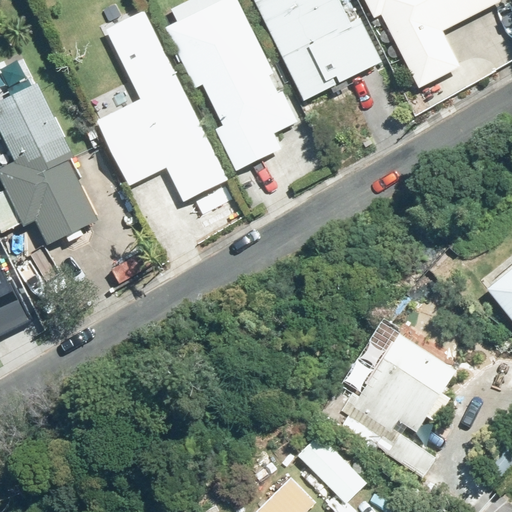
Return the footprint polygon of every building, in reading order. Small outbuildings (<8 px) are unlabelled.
[(238,0),(223,0),(166,28),(196,89),(204,85),(225,126),(216,131),(236,172),(282,149),(275,134),(299,123),(238,0)] [(350,0),(255,0),(306,100),(382,62),(350,0)] [(508,0),(367,0),(377,19),(384,16),(422,90),(464,68),(445,32),(508,0)] [(228,182),(144,12),(106,30),(140,99),(98,120),(131,187),(168,168),(185,203),(228,182)] [(41,83),(0,103),(0,125),(18,162),(0,171),(0,172),(9,192),(0,196),(0,228),(3,235),(26,224),(27,227),(38,221),(51,246),(68,237),(72,244),(86,237),(82,229),(101,220),(71,160),(77,157),(41,83)] [(149,268),(139,252),(111,268),(120,284),(149,268)] [(0,260),(0,316),(22,306),(0,260)] [(511,270),(489,289),(511,317),(511,270)] [(343,414),(379,436),(373,447),(425,480),(439,458),(396,432),(402,421),(421,433),(462,367),(396,327),(379,354),(387,359),(379,371),(362,360),(344,389),(354,395),(343,414)] [(300,456),(350,506),(373,483),(323,433),(300,456)] [(313,511),(321,504),(295,479),(261,511),(313,511)]
